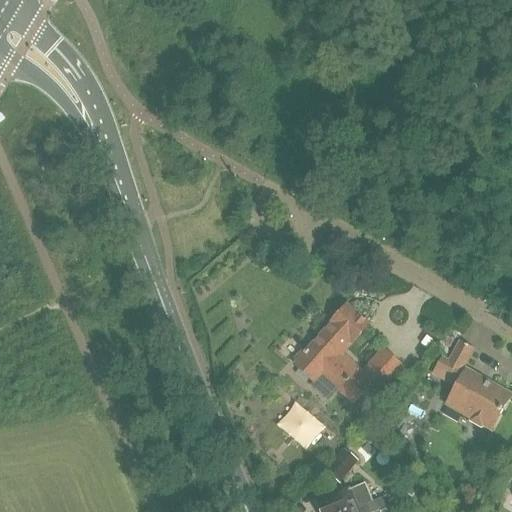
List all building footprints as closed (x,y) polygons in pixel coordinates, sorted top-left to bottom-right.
[(340,354),(351,342),(352,343),(368,325),(345,306),(329,324),(330,325),(308,350),(305,348),(296,359),(299,362),(295,366),(313,381),(320,374),(353,403),(362,393),(374,404),(405,369),(382,350),(362,373),(340,354)] [(447,403),(492,428),(510,395),(462,368),(473,349),(460,342),(446,365),(439,361),(433,373),(456,387),(447,403)] [(386,422),(392,426),(399,425),(403,419),(401,413),(396,409),(386,422)] [(327,474),(340,484),(356,464),(344,454),(327,474)] [(511,470),(505,466),(496,480),(506,487),(511,477),(511,470)] [(420,473),(399,488),(411,498),(426,480),(420,473)] [(364,484),(360,486),(318,504),(319,506),(315,508),(317,511),(351,511),(357,510),(373,503),(364,484)] [(382,499),(373,503),(357,510),(351,511),(372,511),(385,507),(382,499)]
